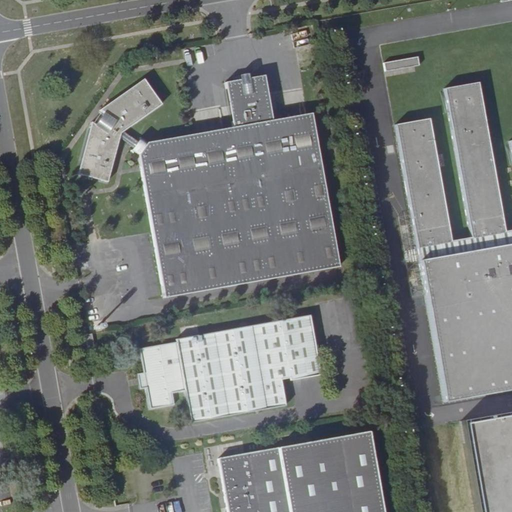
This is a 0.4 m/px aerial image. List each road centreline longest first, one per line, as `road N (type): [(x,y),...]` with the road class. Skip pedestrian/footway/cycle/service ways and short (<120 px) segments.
road 1 (unclassified): [(0,104),(74,511)]
road 2 (unknown): [(0,395),(109,376),(158,423),(174,427),(343,396),(350,374)]
road 3 (unclassified): [(0,32),(184,0)]
